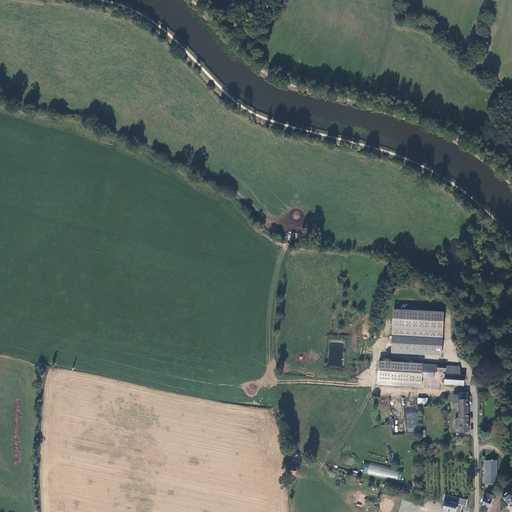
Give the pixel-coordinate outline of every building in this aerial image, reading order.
[(394,312),(393,339),(443,341),(444,315),(394,312)] [(443,341),(393,339),(392,352),(442,355),(443,341)] [(422,363),(379,361),(378,383),(421,385),(422,378),(422,366),(422,363)] [(422,363),(422,366),(432,367),(435,367),(435,371),(446,371),(446,365),(422,363)] [(446,371),(446,375),(462,376),(462,365),(446,365),(446,371)] [(422,366),(422,378),(432,378),(432,367),(422,366)] [(462,376),(446,375),(445,384),(464,385),(465,376),(462,376)] [(467,433),(467,393),(459,393),(459,395),(455,395),(455,403),(458,403),(458,418),(455,418),(455,432),(459,432),(459,433),(467,433)] [(406,432),(417,432),(417,409),(406,409),(406,432)] [(485,483),(497,483),(497,480),(506,491),(508,489),(497,474),(497,459),(485,459),(485,483)] [(364,463),(362,473),(401,480),(403,470),(364,463)] [(511,491),(508,489),(506,491),(501,495),(506,501),(511,508),(511,491)] [(442,509),(454,511),(459,511),(461,506),(466,507),(467,500),(443,494),(442,500),(444,501),(442,509)] [(482,504),(480,508),(485,511),(487,506),(490,500),(493,495),(487,494),(485,497),(482,504)]
